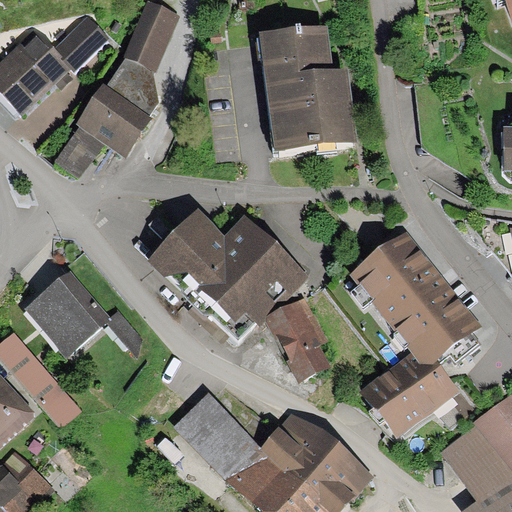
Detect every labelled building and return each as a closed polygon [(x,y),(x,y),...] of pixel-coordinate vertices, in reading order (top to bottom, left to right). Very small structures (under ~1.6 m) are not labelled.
[(511,0),(503,0),(511,25),(511,0)] [(127,62),(154,77),(181,18),(150,1),(124,60),(127,62)] [(0,63),(0,98),(22,121),(56,88),(62,94),(74,81),(69,76),(71,74),(74,77),(112,41),(90,18),(54,52),(35,32),(0,63)] [(264,32),(277,153),(346,149),(340,67),(330,68),(327,27),(264,32)] [(154,77),(127,62),(77,128),(80,131),(57,164),(80,180),(106,146),(125,161),(153,122),(150,119),(159,107),(154,77)] [(198,286),(236,323),(247,313),(258,325),(310,277),(245,215),(225,236),(198,208),(148,261),(164,277),(188,273),(200,285),(198,286)] [(359,396),(398,443),(459,392),(440,369),(450,361),(456,368),(484,346),(478,337),(488,329),(408,232),(349,280),(410,355),(359,396)] [(112,322),(110,320),(71,274),(27,311),(68,359),(107,326),(112,322)] [(305,300),(266,320),(277,340),(279,339),(290,360),(287,361),(299,384),(332,367),(321,346),(327,342),(305,300)] [(112,322),(107,326),(135,360),(142,341),(119,312),(110,320),(112,322)] [(10,335),(0,343),(0,360),(61,429),(80,412),(10,335)] [(0,447),(36,415),(0,376),(0,447)] [(175,428),(227,480),(267,454),(261,448),(213,395),(175,428)] [(511,467),(511,395),(478,422),(511,467)] [(293,417),(261,448),(267,454),(227,480),(261,511),(341,511),(374,478),(337,441),(293,417)] [(463,509),(465,511),(511,511),(511,467),(478,422),(439,450),(476,499),(463,509)]
